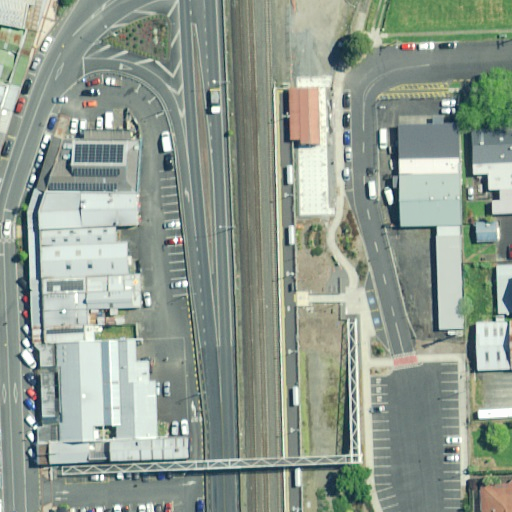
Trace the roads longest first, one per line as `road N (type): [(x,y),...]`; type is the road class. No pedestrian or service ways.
road 1 (tertiary): [(14,511),(2,213),(47,80)]
road 2 (secondary): [(221,511),(205,165)]
road 3 (unclassified): [(405,360),(367,208),(363,112),(373,81),(395,68)]
road 4 (secondary): [(205,165),(163,92),(128,68),(79,67),(47,80)]
road 5 (secondary): [(205,165),(196,0)]
